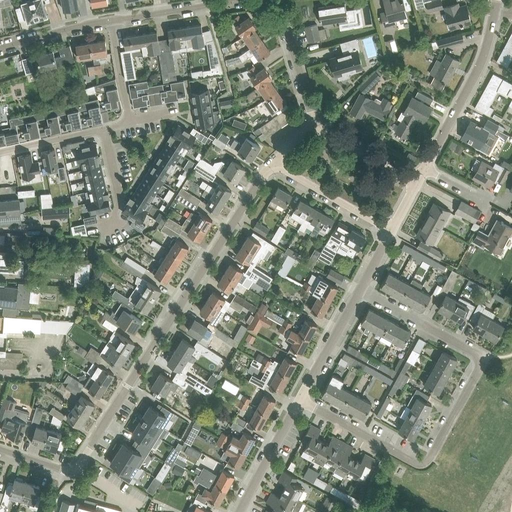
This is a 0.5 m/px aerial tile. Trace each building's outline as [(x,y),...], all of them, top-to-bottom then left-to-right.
[(50,2),(49,0),(31,0),(22,3),(28,22),(47,16),(44,4),(50,2)] [(62,0),(62,1),(64,11),(79,8),(77,0),(62,0)] [(384,0),(387,12),(382,14),(385,26),(396,23),(395,19),(407,16),(405,9),(402,0),(384,0)] [(413,0),(416,9),(425,7),(423,0),(413,0)] [(444,9),(441,0),(437,0),(428,3),(430,13),(444,9)] [(444,7),(450,28),(471,22),(467,7),(459,9),(458,3),(444,7)] [(339,23),(348,22),(356,21),(354,9),(346,10),(345,4),(318,8),(320,24),(339,21),(339,23)] [(235,26),(241,34),(243,37),(254,29),(257,27),(249,16),(243,21),(238,15),(232,19),(236,25),(235,26)] [(201,24),(185,27),(186,38),(187,45),(188,51),(195,49),(194,45),(205,43),(202,31),(201,24)] [(318,30),(317,24),(305,27),(309,43),(319,40),(327,38),(325,28),(318,30)] [(185,27),(168,30),(169,38),(170,40),(171,48),(172,48),(172,50),(173,53),(188,51),(187,45),(186,38),(185,27)] [(247,42),(251,47),(251,48),(262,40),(254,29),(243,37),(231,45),(235,50),(247,42)] [(160,50),(157,32),(140,34),(142,46),(143,53),(160,50)] [(511,32),(497,61),(507,67),(511,57),(511,32)] [(124,37),(125,48),(142,46),(140,34),(124,37)] [(437,40),(439,48),(454,43),(451,36),(437,40)] [(210,69),(203,70),(204,76),(222,73),(220,65),(213,39),(206,41),(206,43),(210,66),(210,69)] [(363,68),(356,47),(358,46),(356,39),(341,43),(343,51),(347,50),(348,53),(331,59),(336,76),(350,71),(351,74),(362,70),(361,68),(363,68)] [(108,54),(105,40),(90,43),(93,56),(108,54)] [(251,47),(246,51),(239,56),(225,60),(227,65),(242,60),(243,61),(250,56),(254,62),(259,59),(259,60),(270,52),(262,40),(251,48),(251,47)] [(390,53),(397,51),(395,40),(387,42),(390,53)] [(76,45),(78,59),(93,56),(90,43),(76,45)] [(37,55),(41,70),(68,63),(74,61),(73,55),(70,46),(59,49),(61,56),(55,58),(53,50),(37,55)] [(166,51),(170,80),(170,82),(174,81),(172,73),(176,72),(172,50),(166,51)] [(136,78),(132,51),(121,53),(125,80),(136,78)] [(170,80),(166,51),(159,52),(163,81),(168,80),(170,80)] [(437,59),(429,73),(434,75),(430,83),(442,90),(446,82),(448,83),(459,61),(451,56),(446,54),(442,61),(437,59)] [(22,59),(26,75),(35,72),(30,57),(22,59)] [(101,64),(94,65),(96,74),(102,73),(101,64)] [(258,88),(259,87),(270,80),(272,78),(265,67),(258,72),(254,66),(248,70),(239,74),(243,79),(251,77),(258,88)] [(407,71),(402,78),(407,81),(412,74),(407,71)] [(375,72),(359,88),(364,92),(365,94),(381,78),(378,75),(375,72)] [(511,97),(511,83),(493,73),(475,108),(489,116),(493,109),(489,106),(497,91),(506,96),(507,95),(511,97)] [(122,108),(115,79),(115,78),(95,85),(96,92),(107,90),(109,99),(105,100),(107,108),(111,107),(111,109),(114,109),(114,110),(114,111),(115,111),(115,112),(116,112),(117,112),(118,112),(119,112),(120,112),(120,111),(121,111),(121,110),(122,110),(122,109),(122,108)] [(218,81),(221,89),(226,87),(224,79),(218,81)] [(148,105),(146,99),(149,98),(148,94),(154,93),(153,85),(149,86),(148,80),(129,83),(131,98),(132,98),(134,107),(148,105)] [(153,85),(154,93),(161,91),(161,96),(164,96),(165,102),(179,100),(178,97),(186,96),(183,80),(170,82),(172,89),(164,90),(163,84),(153,85)] [(278,91),(270,80),(259,87),(267,99),(278,91)] [(192,99),(193,104),(210,101),(208,90),(192,92),(191,92),(191,94),(190,94),(191,99),(192,99)] [(254,90),(247,95),(250,101),(258,96),(254,90)] [(278,91),(267,99),(262,102),(272,115),(276,113),(275,110),(286,103),(278,91)] [(365,109),(384,119),(393,102),(383,97),(382,101),(375,97),(374,100),(361,93),(351,112),(360,117),(365,109)] [(400,123),(395,132),(406,138),(416,120),(415,119),(417,115),(419,111),(427,115),(431,107),(429,106),(433,99),(421,93),(417,100),(414,98),(412,97),(403,113),(402,112),(398,119),(401,121),(400,123)] [(77,103),(79,110),(89,108),(91,115),(87,116),(88,124),(92,123),(93,125),(103,123),(98,99),(77,103)] [(220,102),(221,108),(231,106),(230,99),(220,102)] [(194,109),(195,115),(212,112),(210,101),(193,104),(193,105),(192,105),(193,110),(194,109)] [(83,128),(79,110),(77,103),(56,108),(58,115),(68,112),(70,120),(66,121),(67,128),(72,128),(72,130),(83,128)] [(62,132),(58,115),(56,108),(35,113),(37,119),(47,117),(49,125),(45,126),(47,133),(51,132),(51,135),(62,132)] [(285,110),(275,117),(282,126),(292,119),(285,110)] [(212,112),(195,115),(196,120),(195,120),(195,124),(195,125),(196,124),(197,126),(214,123),(212,112)] [(41,137),(37,119),(35,113),(15,117),(16,124),(26,122),(28,129),(24,130),(26,138),(30,137),(30,140),(41,137)] [(0,146),(20,142),(16,124),(15,117),(9,118),(11,126),(10,127),(11,133),(5,134),(4,132),(0,132),(0,146)] [(275,117),(271,120),(278,129),(282,126),(275,117)] [(247,124),(234,119),(232,125),(245,130),(247,124)] [(271,120),(265,124),(272,133),(278,129),(271,120)] [(472,122),(463,138),(478,146),(478,147),(490,153),(498,137),(505,141),(506,140),(508,135),(496,129),(498,125),(489,120),(484,128),(472,122)] [(259,127),(253,131),(257,137),(259,136),(262,141),(272,133),(265,124),(259,128),(259,127)] [(173,133),(173,135),(189,146),(195,137),(205,143),(209,137),(208,137),(193,127),(190,132),(184,129),(179,125),(176,129),(175,128),(172,133),(173,133)] [(167,145),(181,154),(183,155),(189,146),(173,135),(171,134),(168,139),(169,139),(166,143),(167,143),(166,144),(167,145)] [(216,144),(221,148),(223,149),(226,144),(215,137),(213,140),(212,142),(216,144)] [(259,147),(260,146),(247,138),(242,145),(235,140),(231,147),(251,160),(256,153),(257,154),(261,148),(259,147)] [(76,149),(79,159),(98,155),(98,154),(99,153),(98,148),(96,148),(96,144),(89,146),(89,145),(85,146),(84,140),(72,143),(73,150),(76,149)] [(160,154),(161,154),(175,163),(181,154),(167,145),(164,149),(160,154)] [(43,151),(47,174),(58,172),(60,180),(67,178),(64,166),(58,167),(57,160),(56,154),(55,154),(54,149),(43,151)] [(20,161),(18,162),(20,170),(22,170),(23,177),(34,174),(35,176),(41,175),(38,157),(32,158),(31,152),(19,154),(20,161)] [(84,170),(100,166),(101,166),(99,160),(101,160),(100,154),(98,155),(79,159),(79,163),(82,162),(84,170)] [(155,163),(169,172),(172,174),(178,164),(175,163),(161,154),(158,158),(157,157),(154,161),(155,162),(154,163),(155,163)] [(417,158),(412,155),(408,162),(413,165),(417,158)] [(204,167),(215,175),(218,169),(220,170),(219,171),(237,182),(245,169),(232,161),(228,167),(225,165),(223,161),(215,162),(213,165),(207,162),(201,158),(197,163),(204,167)] [(189,159),(186,164),(191,168),(194,163),(189,159)] [(509,169),(501,165),(495,162),(492,167),(482,162),(475,176),(485,182),(484,183),(490,186),(494,178),(503,182),(510,170),(509,169)] [(169,172),(155,163),(152,167),(151,166),(148,170),(149,171),(148,172),(163,182),(169,172)] [(216,175),(215,175),(204,167),(197,163),(193,169),(212,182),(216,175)] [(84,170),(86,181),(103,177),(102,171),(101,171),(100,166),(84,170)] [(144,180),(141,184),(156,193),(162,184),(147,174),(144,179),(144,180)] [(86,181),(88,191),(105,187),(104,182),(105,182),(103,177),(86,181)] [(138,189),(135,193),(150,202),(156,193),(141,184),(141,183),(138,189)] [(232,191),(219,183),(216,188),(209,184),(205,189),(225,202),(232,191)] [(86,192),(89,203),(108,198),(110,198),(109,192),(108,193),(107,188),(106,188),(106,187),(105,187),(88,191),(86,192)] [(182,187),(178,193),(197,205),(201,200),(182,187)] [(279,202),(285,205),(292,194),(278,187),(267,206),(275,210),(279,202)] [(169,201),(175,192),(170,189),(164,198),(169,201)] [(205,189),(202,194),(209,198),(205,205),(218,212),(225,202),(205,189)] [(127,201),(129,202),(145,213),(152,204),(150,202),(135,193),(132,198),(130,197),(127,201)] [(197,205),(178,193),(175,198),(195,210),(197,205)] [(108,198),(89,203),(91,214),(98,212),(98,213),(104,211),(111,209),(110,205),(111,205),(110,199),(109,200),(108,198)] [(0,214),(21,213),(20,199),(0,201),(0,214)] [(295,208),(291,217),(302,223),(304,220),(305,217),(306,217),(312,206),(300,199),(295,208)] [(52,200),(42,201),(43,208),(52,208),(52,200)] [(475,222),(480,211),(462,201),(456,212),(474,222),(471,229),(477,232),(480,225),(475,222)] [(145,213),(129,202),(128,204),(127,203),(124,208),(125,208),(123,212),(128,215),(128,216),(134,219),(133,219),(134,220),(131,224),(130,224),(141,232),(145,226),(140,222),(145,213)] [(432,214),(429,213),(425,220),(439,227),(439,228),(441,229),(445,221),(450,212),(437,205),(432,214)] [(43,208),(43,219),(70,217),(69,206),(52,208),(43,208)] [(299,228),(304,231),(306,229),(307,226),(313,229),(323,212),(312,206),(306,217),(305,217),(304,220),(302,223),(299,228)] [(198,216),(190,211),(186,218),(206,231),(213,221),(200,213),(198,216)] [(323,212),(313,229),(310,234),(316,237),(320,229),(325,232),(327,229),(328,230),(334,219),(323,212)] [(0,225),(22,224),(21,213),(0,214),(0,225)] [(83,218),(85,225),(98,222),(98,221),(97,221),(96,216),(97,216),(96,215),(83,218)] [(183,229),(200,240),(206,231),(186,218),(182,225),(168,217),(166,220),(162,217),(159,221),(164,224),(180,234),(183,229)] [(474,240),(473,242),(483,247),(485,244),(493,248),(501,252),(505,246),(504,246),(509,237),(511,231),(511,227),(503,223),(504,222),(497,218),(494,224),(495,225),(489,236),(479,231),(474,240)] [(439,228),(439,227),(425,220),(417,235),(423,238),(421,241),(417,247),(426,252),(428,253),(440,260),(443,254),(429,246),(431,242),(439,228)] [(172,234),(177,238),(180,234),(164,224),(159,221),(157,225),(161,228),(160,229),(171,236),(172,234)] [(257,222),(253,228),(266,236),(270,230),(257,222)] [(318,257),(318,258),(330,264),(337,251),(341,245),(349,249),(347,254),(353,258),(358,249),(366,237),(339,222),(334,230),(326,244),(325,245),(321,252),(318,257)] [(280,225),(271,240),(277,243),(286,228),(280,225)] [(57,236),(58,228),(44,227),(43,235),(57,236)] [(261,257),(263,258),(268,248),(272,250),(275,246),(253,232),(250,236),(249,235),(243,245),(255,253),(261,257)] [(170,243),(173,244),(169,250),(182,258),(189,247),(174,238),(170,243)] [(158,249),(161,245),(153,240),(150,244),(158,249)] [(405,250),(412,255),(415,250),(404,244),(402,248),(401,248),(398,254),(402,257),(405,250)] [(251,259),(257,263),(261,257),(255,253),(243,245),(236,255),(249,263),(251,259)] [(288,247),(285,252),(289,254),(296,258),(299,253),(288,247)] [(315,249),(309,260),(306,264),(313,268),(318,258),(321,252),(315,249)] [(158,261),(161,263),(174,271),(182,258),(169,250),(164,258),(161,256),(158,261)] [(420,264),(422,260),(423,260),(426,256),(415,250),(412,255),(414,255),(412,258),(415,259),(414,261),(420,264)] [(285,259),(282,264),(290,269),(296,258),(288,254),(285,259)] [(436,261),(426,256),(423,260),(433,266),(436,261)] [(146,269),(126,257),(124,261),(143,274),(146,269)] [(0,272),(23,274),(24,260),(0,258),(0,272)] [(143,274),(124,261),(121,266),(137,276),(135,282),(137,283),(134,288),(154,301),(161,290),(141,278),(143,274)] [(444,272),(446,267),(436,261),(433,266),(444,272)] [(161,263),(157,269),(154,267),(151,272),(167,282),(174,271),(161,263)] [(245,273),(231,263),(225,273),(242,284),(246,276),(266,289),(271,282),(267,280),(260,276),(256,274),(251,270),(248,268),(245,273)] [(92,271),(91,282),(95,284),(104,272),(95,266),(92,271)] [(270,276),(254,266),(251,270),(256,274),(260,276),(267,280),(270,276)] [(331,269),(328,276),(340,283),(344,276),(331,269)] [(457,272),(452,269),(441,290),(447,293),(454,280),(453,279),(457,272)] [(218,283),(231,291),(231,290),(234,292),(236,289),(239,291),(243,285),(242,284),(225,273),(218,283)] [(381,287),(392,293),(399,279),(389,273),(381,287)] [(306,282),(303,287),(310,291),(319,296),(330,302),(338,287),(329,283),(327,281),(319,277),(317,276),(312,285),(306,282)] [(75,277),(75,286),(89,287),(90,278),(75,277)] [(422,284),(413,278),(409,284),(410,284),(402,298),(413,304),(420,290),(419,289),(422,284)] [(409,284),(399,279),(392,293),(402,298),(410,284),(409,284)] [(479,284),(478,284),(469,279),(467,283),(477,288),(479,284)] [(0,305),(29,309),(32,284),(18,282),(18,287),(0,284),(0,305)] [(438,284),(433,294),(438,296),(443,287),(438,284)] [(308,296),(310,291),(303,287),(300,292),(308,296)] [(154,301),(134,288),(128,298),(116,291),(113,296),(122,302),(132,308),(135,304),(147,312),(154,301)] [(423,310),(431,296),(420,290),(413,304),(423,310)] [(230,302),(213,291),(207,301),(224,312),(229,305),(239,311),(243,305),(233,298),(230,302)] [(495,293),(493,297),(502,302),(505,298),(495,293)] [(241,297),(236,294),(233,298),(243,305),(254,311),(256,308),(240,297),(241,297)] [(446,295),(438,309),(450,315),(457,301),(446,295)] [(311,310),(322,316),(330,302),(319,296),(311,310)] [(464,316),(468,318),(475,305),(459,297),(457,301),(450,315),(461,321),(464,316)] [(511,301),(505,298),(502,302),(511,306),(511,301)] [(212,318),(209,322),(215,326),(224,312),(207,301),(200,311),(212,318)] [(134,310),(132,308),(122,302),(115,313),(113,312),(111,315),(106,312),(103,317),(106,319),(114,325),(117,321),(135,332),(142,321),(131,314),(134,310)] [(476,323),(473,328),(485,334),(493,320),(481,314),(486,305),(480,302),(470,319),(476,323)] [(265,315),(284,325),(290,329),(293,323),(267,309),(265,315)] [(369,335),(372,329),(380,315),(369,309),(361,323),(367,326),(363,332),(369,335)] [(269,327),(273,320),(257,311),(247,328),(256,333),(262,323),(269,327)] [(0,331),(3,331),(7,331),(16,332),(17,332),(18,316),(4,315),(2,315),(0,315),(0,331)] [(372,329),(382,334),(390,320),(380,315),(372,329)] [(18,316),(17,332),(34,332),(40,332),(40,331),(41,319),(41,318),(32,317),(31,317),(18,316)] [(41,319),(40,331),(44,332),(66,333),(74,321),(43,319),(41,319)] [(134,343),(126,338),(115,331),(118,327),(114,325),(106,319),(103,324),(114,331),(110,336),(111,337),(108,343),(126,355),(134,343)] [(217,328),(215,326),(209,322),(206,327),(195,319),(188,330),(200,337),(197,341),(206,347),(211,339),(208,338),(212,332),(214,333),(227,341),(236,347),(239,342),(233,338),(217,328)] [(317,325),(307,319),(299,334),(309,339),(317,325)] [(390,320),(382,334),(393,340),(400,326),(390,320)] [(496,340),(504,326),(493,320),(485,334),(496,340)] [(107,358),(119,366),(126,355),(108,343),(100,353),(91,347),(78,339),(77,341),(70,334),(75,328),(88,336),(91,331),(75,321),(70,326),(66,333),(67,333),(69,336),(75,343),(76,344),(80,346),(85,350),(85,349),(88,352),(100,359),(102,355),(107,358)] [(241,324),(233,338),(239,342),(247,327),(244,325),(241,324)] [(286,334),(284,336),(287,338),(286,339),(294,343),(291,348),(301,354),(309,339),(299,334),(290,329),(288,328),(283,325),(282,324),(279,330),(286,334)] [(411,332),(400,326),(393,340),(403,346),(411,332)] [(245,339),(252,343),(256,337),(249,333),(245,339)] [(419,338),(413,349),(420,353),(425,342),(419,338)] [(182,339),(175,350),(193,362),(196,357),(189,353),(194,346),(191,344),(182,339)] [(346,350),(357,356),(360,351),(349,346),(346,350)] [(206,347),(201,353),(218,364),(223,357),(206,347)] [(413,364),(420,353),(413,349),(407,360),(411,362),(410,363),(413,364)] [(194,386),(209,395),(212,389),(208,387),(209,387),(187,373),(187,374),(186,373),(193,362),(175,350),(167,362),(179,370),(176,375),(179,377),(194,386)] [(370,357),(360,351),(357,356),(367,362),(370,357)] [(443,351),(437,362),(451,370),(457,359),(443,351)] [(114,374),(97,363),(100,359),(88,352),(86,355),(85,358),(93,363),(87,372),(91,374),(92,375),(91,376),(107,386),(114,374)] [(269,366),(278,371),(289,377),(296,363),(285,357),(282,363),(274,360),(273,362),(272,362),(272,361),(263,356),(263,355),(258,353),(255,359),(262,363),(269,366)] [(342,358),(353,364),(355,359),(345,353),(342,358)] [(0,367),(21,368),(22,358),(20,357),(14,357),(6,357),(5,357),(0,356),(0,367)] [(370,357),(367,362),(378,368),(380,363),(370,357)] [(264,388),(266,384),(281,392),(289,377),(278,371),(269,366),(262,363),(255,359),(253,358),(251,363),(260,368),(259,368),(265,371),(261,379),(252,374),(249,380),(264,388)] [(355,359),(353,364),(363,369),(366,365),(355,359)] [(407,360),(397,378),(405,382),(409,376),(405,374),(410,364),(410,363),(411,362),(407,360)] [(437,362),(431,373),(445,381),(447,377),(448,377),(450,377),(452,372),(452,371),(451,371),(451,370),(437,362)] [(389,374),(391,369),(380,363),(378,368),(389,374)] [(363,369),(374,375),(376,370),(366,365),(363,369)] [(384,381),(387,376),(376,370),(374,375),(384,381)] [(208,371),(204,379),(210,382),(214,374),(208,371)] [(161,373),(152,386),(156,389),(159,391),(157,394),(160,396),(162,393),(165,394),(169,388),(174,391),(178,384),(185,389),(190,392),(194,386),(179,377),(176,375),(172,380),(169,378),(161,373)] [(425,385),(439,393),(445,381),(431,373),(425,385)] [(64,382),(69,383),(81,390),(84,386),(100,396),(107,386),(91,376),(92,375),(91,374),(84,385),(75,379),(68,374),(64,382)] [(322,395),(333,401),(340,387),(344,380),(333,374),(330,381),(322,395)] [(398,386),(402,389),(405,382),(397,378),(389,394),(393,395),(398,386)] [(81,391),(81,390),(69,383),(65,388),(78,396),(81,391)] [(217,388),(214,386),(212,389),(209,395),(212,397),(217,388)] [(351,392),(340,387),(333,401),(343,406),(351,392)] [(426,402),(430,396),(416,389),(407,406),(412,408),(426,416),(432,405),(426,402)] [(354,412),(361,398),(351,392),(343,406),(354,412)] [(244,395),(241,401),(248,404),(251,399),(244,395)] [(276,401),(265,395),(257,409),(268,415),(276,401)] [(94,405),(81,396),(74,407),(87,415),(94,405)] [(235,397),(232,402),(245,409),(248,404),(241,401),(235,397)] [(391,399),(387,397),(382,407),(385,409),(391,399)] [(21,439),(24,430),(27,423),(29,413),(14,408),(16,402),(4,398),(2,405),(0,411),(0,418),(5,420),(2,430),(12,434),(11,436),(21,439)] [(364,418),(372,404),(361,398),(354,412),(364,418)] [(150,405),(144,415),(148,418),(164,428),(174,413),(163,406),(159,411),(155,409),(154,408),(150,405)] [(39,424),(43,409),(37,407),(32,422),(39,424)] [(67,418),(80,426),(87,415),(74,407),(67,418)] [(381,417),(385,409),(382,407),(377,415),(381,417)] [(61,420),(64,415),(53,408),(50,413),(53,415),(61,420)] [(412,408),(406,420),(419,427),(426,416),(412,408)] [(249,424),(260,430),(268,415),(257,409),(249,424)] [(51,422),(60,424),(61,420),(53,415),(51,422)] [(144,415),(138,424),(142,427),(158,437),(164,428),(148,418),(144,415)] [(248,422),(236,416),(233,420),(245,427),(248,422)] [(231,426),(242,432),(245,427),(233,420),(231,426)] [(413,439),(419,427),(406,420),(399,431),(413,439)] [(138,424),(132,434),(136,436),(137,437),(141,440),(138,445),(149,452),(158,437),(142,427),(138,424)] [(194,424),(184,443),(190,446),(200,428),(194,424)] [(304,450),(313,455),(314,456),(322,441),(316,438),(321,430),(311,424),(301,443),(306,446),(304,450)] [(37,426),(31,443),(43,446),(49,430),(37,426)] [(61,436),(61,434),(49,430),(43,446),(56,450),(61,436)] [(233,435),(229,443),(237,447),(247,453),(255,438),(244,432),(241,439),(233,435)] [(222,433),(220,438),(227,442),(230,437),(223,433),(222,433)] [(322,466),(323,465),(333,447),(338,439),(333,436),(328,444),(322,441),(314,456),(315,456),(312,460),(322,466)] [(220,438),(217,443),(224,447),(227,442),(220,438)] [(328,469),(334,472),(348,445),(338,439),(333,447),(323,465),(329,468),(328,469)] [(121,444),(116,451),(118,452),(117,453),(139,467),(149,452),(138,445),(135,450),(131,447),(124,443),(122,445),(121,444)] [(202,453),(190,446),(184,443),(181,449),(198,458),(202,453)] [(237,447),(229,443),(224,451),(232,455),(228,461),(239,467),(247,453),(237,447)] [(334,472),(344,477),(346,473),(354,459),(349,456),(353,447),(348,445),(334,472)] [(117,453),(111,463),(118,468),(122,470),(119,475),(123,478),(129,482),(139,467),(117,453)] [(365,454),(360,462),(354,459),(346,473),(357,479),(363,482),(375,459),(365,454)] [(169,455),(165,460),(171,464),(174,459),(169,455)] [(177,456),(173,462),(177,463),(184,467),(187,462),(177,456)] [(287,467),(292,470),(296,463),(291,461),(287,467)] [(194,472),(197,474),(226,491),(234,476),(223,470),(220,477),(210,471),(209,474),(197,467),(194,472)] [(287,485),(283,491),(297,499),(303,488),(294,483),(296,478),(284,471),(278,481),(287,485)] [(158,472),(156,476),(162,480),(164,476),(158,472)] [(307,479),(314,482),(317,476),(311,473),(307,479)] [(226,491),(197,474),(193,481),(198,483),(199,481),(206,486),(202,494),(208,497),(208,499),(218,505),(226,491)] [(323,480),(317,476),(314,482),(320,486),(323,480)] [(8,482),(1,503),(7,505),(8,505),(10,498),(14,500),(15,497),(22,500),(27,483),(22,481),(23,479),(17,477),(16,479),(15,479),(13,484),(8,482)] [(155,477),(153,481),(159,485),(162,481),(155,477)] [(27,483),(22,500),(31,502),(29,507),(37,510),(42,496),(37,495),(40,487),(27,483)] [(327,483),(324,488),(330,491),(333,486),(327,483)] [(337,490),(335,494),(346,500),(349,495),(346,493),(345,493),(338,489),(337,490)] [(296,511),(297,511),(303,502),(297,499),(283,491),(280,497),(272,492),(269,498),(296,511)] [(196,506),(192,511),(210,511),(205,509),(207,504),(205,503),(198,500),(195,498),(192,504),(192,505),(196,506)] [(272,511),(296,511),(269,498),(266,502),(275,507),(272,511)] [(121,511),(122,510),(121,510),(104,506),(97,503),(95,509),(79,504),(78,506),(76,506),(77,504),(62,500),(59,511),(121,511)]
